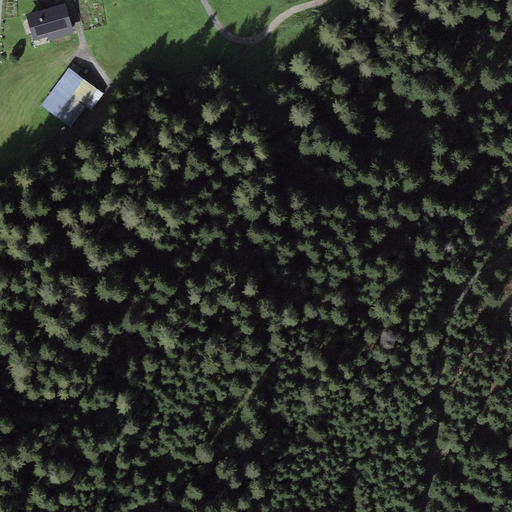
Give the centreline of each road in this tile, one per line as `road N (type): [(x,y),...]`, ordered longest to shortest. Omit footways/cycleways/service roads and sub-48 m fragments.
road 1 (track): [(511,253),(475,275),(444,333),(423,511)]
road 2 (track): [(203,0),(230,39),(252,42),(283,13),(314,0)]
